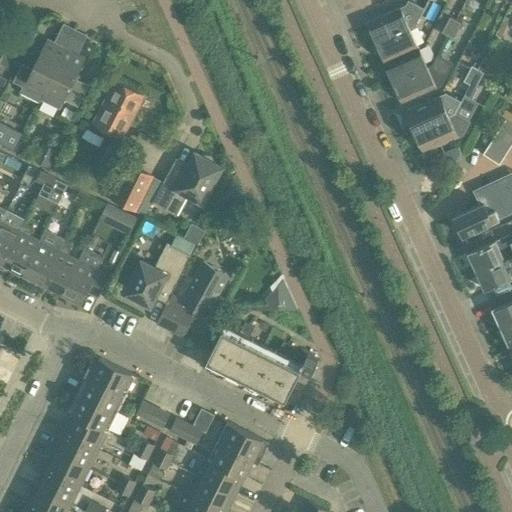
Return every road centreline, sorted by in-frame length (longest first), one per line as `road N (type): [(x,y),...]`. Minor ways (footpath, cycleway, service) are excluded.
road 1 (unclassified): [(511,415),(480,370),(308,0)]
road 2 (residential): [(299,434),(119,345),(63,332)]
road 3 (residential): [(0,472),(63,332)]
